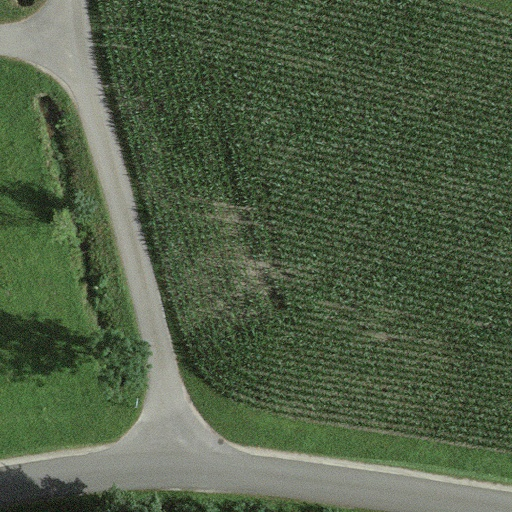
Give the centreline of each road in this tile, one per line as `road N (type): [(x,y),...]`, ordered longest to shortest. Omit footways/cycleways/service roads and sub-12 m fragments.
road 1 (unclassified): [(480,511),(180,472),(0,486)]
road 2 (track): [(84,0),(84,46),(162,363),(180,472)]
